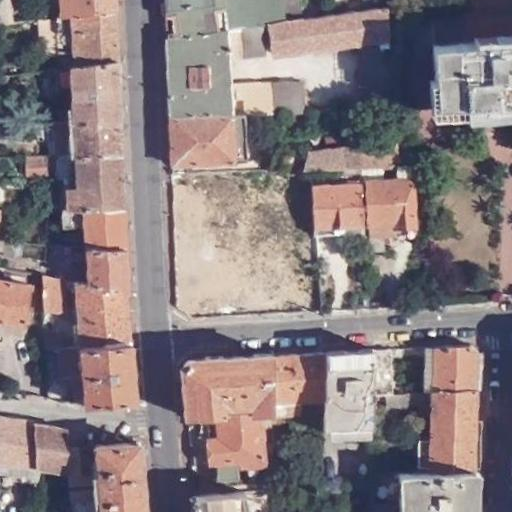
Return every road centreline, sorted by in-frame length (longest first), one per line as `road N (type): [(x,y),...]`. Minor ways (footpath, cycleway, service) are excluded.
road 1 (residential): [(504,322),(154,333)]
road 2 (tertiary): [(154,333),(138,0)]
road 3 (residential): [(496,511),(504,322)]
road 4 (unclassified): [(0,404),(102,423),(160,419)]
